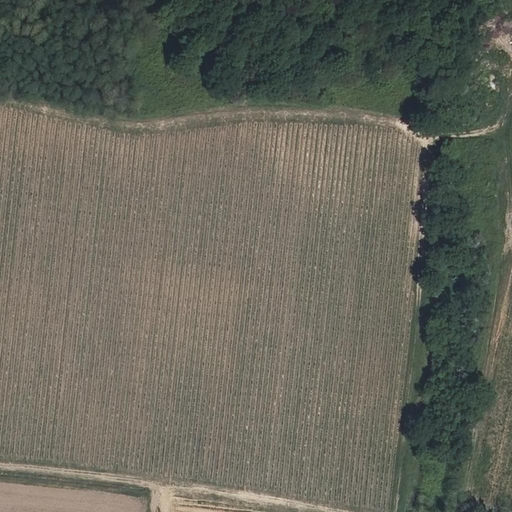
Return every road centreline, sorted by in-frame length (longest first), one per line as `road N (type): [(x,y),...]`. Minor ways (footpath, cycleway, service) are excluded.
road 1 (track): [(418,129),(376,116),(243,107),(149,120),(0,91)]
road 2 (track): [(418,129),(425,144),(418,307),(396,511)]
road 3 (track): [(0,464),(338,511)]
